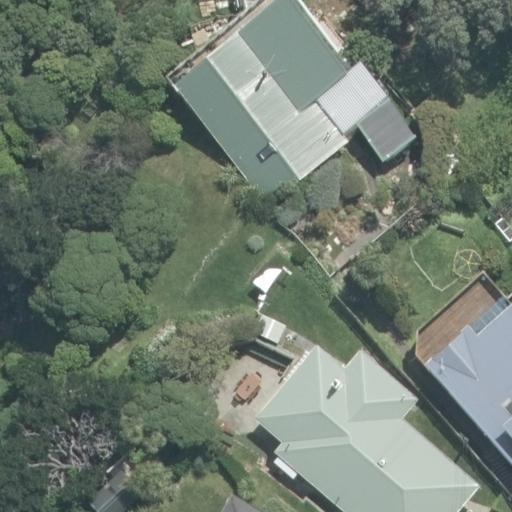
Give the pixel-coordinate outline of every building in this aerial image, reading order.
[(179,91),(269,206),(350,142),(319,103),(348,80),(289,5),(179,91)] [(359,128),(385,164),(417,141),(391,105),(359,128)] [(511,305),(480,337),(470,327),(424,366),(484,434),(504,437),(511,445),(511,305)] [(279,456),(344,511),(460,511),(481,488),(403,421),(419,403),(365,356),(349,375),(321,351),(260,422),(287,446),(279,456)] [(98,511),(128,511),(145,495),(121,472),(90,504),(98,511)] [(258,511),(228,493),(215,511),(258,511)]
